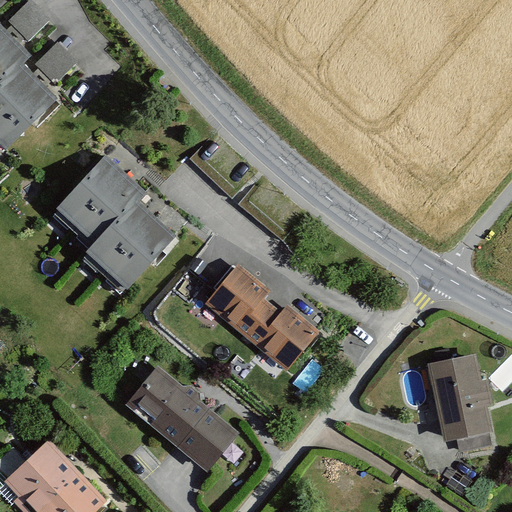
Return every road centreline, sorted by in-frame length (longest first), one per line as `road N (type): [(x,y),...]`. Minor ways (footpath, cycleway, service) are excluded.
road 1 (tertiary): [(127,0),(188,73),(330,199),(445,277)]
road 2 (residential): [(247,511),(445,277)]
